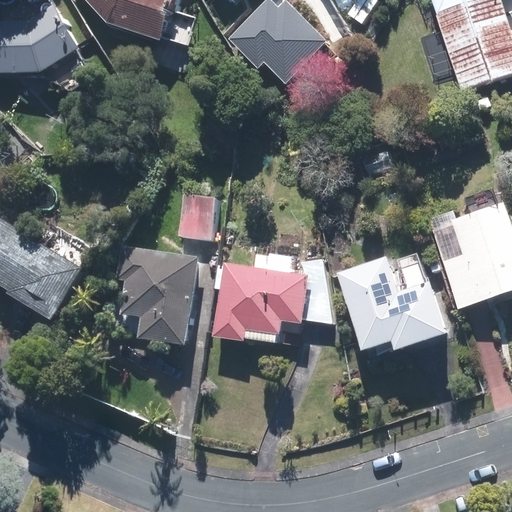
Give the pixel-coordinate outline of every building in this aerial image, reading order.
[(90,0),(114,24),(168,42),(181,0),(90,0)] [(511,0),(440,0),(470,92),(511,78),(511,24),(510,18),(511,17),(511,0)] [(0,24),(0,76),(45,75),(84,51),(58,10),(36,24),(0,24)] [(365,157),(372,177),(409,166),(403,145),(365,157)] [(220,201),(189,198),(185,237),(215,241),(220,201)] [(436,231),(463,311),(511,295),(511,215),(509,207),(436,231)] [(0,216),(0,282),(61,321),(91,273),(0,216)] [(190,347),(203,260),(129,249),(124,281),(133,282),(128,315),(149,318),(146,340),(190,347)] [(344,277),(368,353),(400,343),(402,350),(451,334),(436,286),(404,296),(393,261),(344,277)] [(312,278),(231,266),(221,337),(248,341),(249,331),(285,336),(287,322),(306,324),(312,278)]
